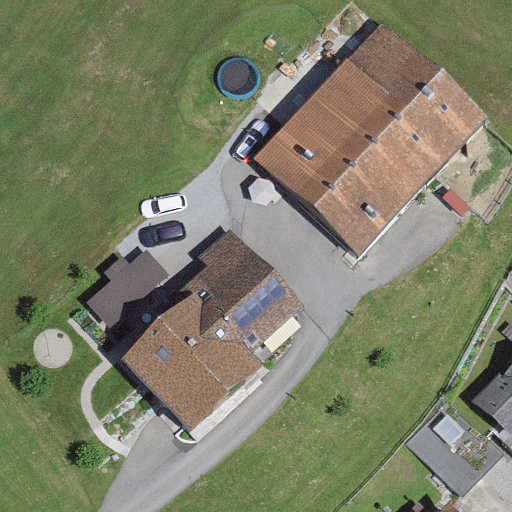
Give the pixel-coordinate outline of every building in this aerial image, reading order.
[(257,175),(362,269),(487,132),(382,37),(257,175)] [(126,378),(195,450),(266,383),(254,369),(308,318),(231,237),(196,269),(208,282),(183,306),(191,315),(126,378)] [(87,308),(116,342),(174,293),(144,259),(87,308)] [(511,374),(475,410),(511,448),(511,374)] [(455,408),(411,450),(463,504),(507,462),(455,408)]
